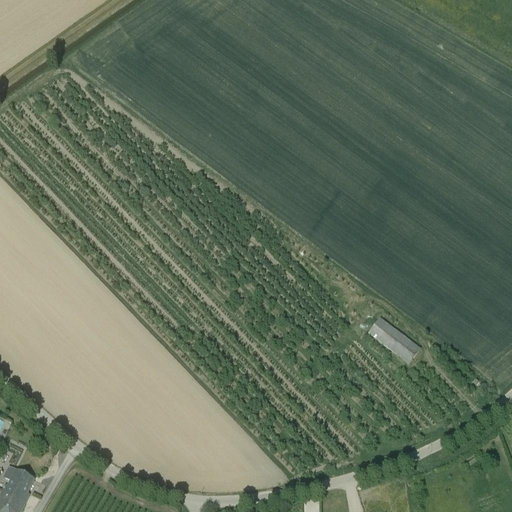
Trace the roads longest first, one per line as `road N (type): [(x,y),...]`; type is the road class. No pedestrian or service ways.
road 1 (unclassified): [(202,499),(298,491),(379,469),(472,424),(511,391)]
road 2 (unclassified): [(202,499),(147,489),(92,456),(0,373)]
